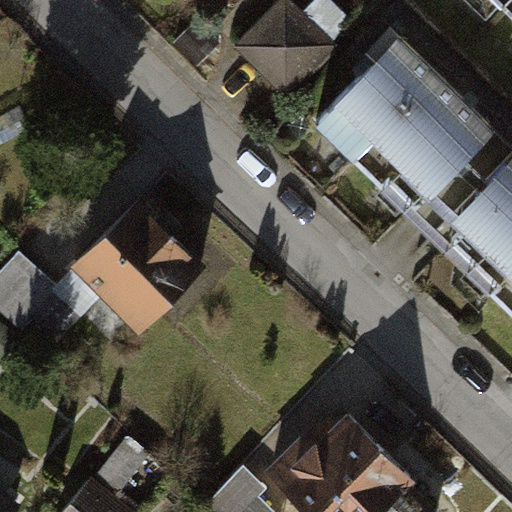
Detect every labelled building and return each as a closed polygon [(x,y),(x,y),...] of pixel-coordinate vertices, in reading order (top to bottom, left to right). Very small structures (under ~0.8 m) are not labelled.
[(193,0),(219,25),(242,0),(193,0)] [(511,0),(497,0),(511,13),(511,0)] [(298,1),(245,52),(291,99),(344,48),(298,1)] [(403,37),(322,124),(427,221),(508,134),(403,37)] [(511,195),(465,243),(511,288),(511,195)] [(218,264),(153,207),(90,278),(155,335),(218,264)] [(0,274),(0,304),(32,331),(70,287),(23,247),(0,274)] [(455,511),(348,403),(277,473),(314,511),(455,511)] [(226,511),(289,511),(248,468),(214,499),(226,511)] [(141,511),(144,510),(104,475),(72,511),(141,511)] [(0,496),(0,511),(19,511),(21,510),(0,496)]
